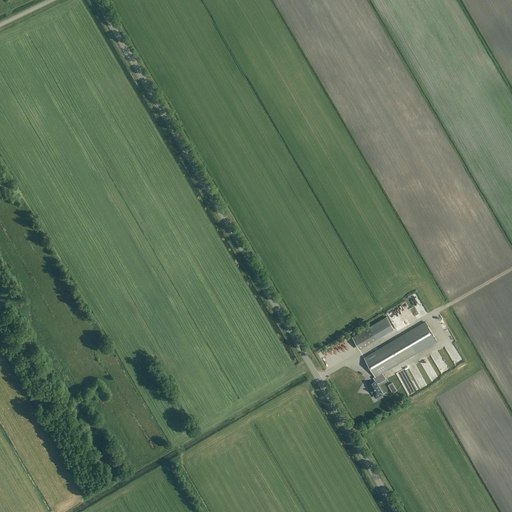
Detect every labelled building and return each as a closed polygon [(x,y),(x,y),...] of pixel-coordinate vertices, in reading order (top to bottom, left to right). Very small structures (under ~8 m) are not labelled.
[(399,306),(407,324),(414,320),(409,310),(407,311),(404,304),(399,306)] [(391,312),(388,315),(397,330),(402,327),(400,324),(397,327),(395,324),(400,321),(396,315),(394,316),(391,312)] [(387,317),(352,338),(358,348),(393,327),(387,317)] [(382,373),(436,341),(425,322),(364,358),(375,377),(376,376),(378,380),(375,382),(375,381),(368,385),(375,396),(382,392),(376,383),(378,382),(379,383),(386,379),(382,373)] [(426,386),(422,378),(415,382),(419,390),(426,386)]
